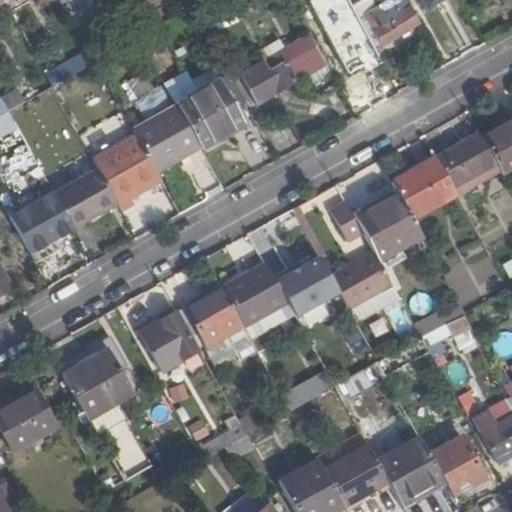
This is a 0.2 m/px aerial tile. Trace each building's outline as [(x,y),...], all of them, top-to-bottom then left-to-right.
[(372,48),(416,23),(402,0),(388,0),(355,19),(372,48)] [(365,52),(372,48),(355,19),(349,22),(365,52)] [(258,106),(327,68),(308,35),(239,74),(258,106)] [(199,149),(243,124),(219,81),(174,106),(175,107),(198,148),(199,149)] [(137,100),(143,116),(158,110),(152,94),(137,100)] [(175,107),(132,131),(135,137),(155,172),(198,148),(175,107)] [(511,117),(480,135),(496,165),(503,175),(511,170),(511,117)] [(479,134),(436,158),(453,189),(496,165),(480,135),(479,134)] [(135,137),(93,161),(98,170),(117,204),(120,209),(134,201),(131,196),(159,180),(155,172),(135,137)] [(435,157),(389,184),(396,195),(410,221),(456,194),(453,189),(436,158),(435,157)] [(98,170),(53,195),(73,229),(86,221),(84,218),(93,212),(95,216),(117,204),(98,170)] [(73,229),(53,195),(52,192),(8,217),(29,253),(73,229)] [(375,258),(417,234),(410,221),(396,195),(353,219),(362,235),(371,251),(372,253),(375,258)] [(353,219),(345,203),(330,211),(348,243),(362,235),(353,219)] [(84,218),(86,221),(95,216),(93,212),(84,218)] [(371,251),(347,264),(349,267),(372,253),(371,251)] [(349,267),(329,278),(337,293),(346,309),(390,285),(375,258),(372,253),(349,267)] [(311,261),(330,296),(337,293),(329,278),(318,258),(311,261)] [(286,305),(293,318),(330,296),(311,261),(273,283),(286,305)] [(263,264),(219,288),(242,330),(278,309),(286,305),(273,283),(263,264)] [(0,270),(0,293),(10,287),(0,270)] [(346,309),(353,322),(397,298),(390,285),(346,309)] [(182,308),(206,351),(242,330),(219,288),(218,287),(182,308)] [(408,300),(416,315),(431,307),(424,292),(408,300)] [(132,337),(137,334),(144,330),(128,301),(116,308),(132,337)] [(420,334),(463,313),(458,302),(414,323),(420,334)] [(182,308),(175,312),(198,352),(199,354),(206,351),(182,308)] [(159,374),(198,352),(175,312),(144,330),(137,334),(159,374)] [(454,341),(472,331),(463,316),(446,325),(454,341)] [(500,356),(511,349),(511,334),(494,344),(500,356)] [(61,376),(122,484),(149,468),(114,406),(132,395),(119,372),(126,367),(109,337),(88,349),(93,358),(61,376)] [(383,376),(427,352),(420,338),(376,363),(383,376)] [(340,401),(383,376),(376,363),(332,388),(340,401)] [(289,409),(330,390),(322,373),(281,391),(289,409)] [(168,388),(172,403),(189,399),(185,384),(168,388)] [(0,433),(11,453),(53,429),(31,391),(0,408),(0,433)] [(261,410),(269,424),(288,412),(281,399),(261,410)] [(248,410),(225,424),(228,429),(201,446),(207,456),(257,425),(248,410)] [(487,414),(474,422),(497,464),(511,456),(511,418),(495,428),(487,414)] [(252,449),(245,437),(224,449),(232,460),(252,449)] [(418,438),(374,463),(385,482),(399,506),(442,481),(428,455),(418,438)] [(459,438),(428,455),(442,481),(445,485),(452,497),(482,480),(459,438)] [(365,446),(321,471),(340,505),(341,507),(385,482),(374,463),(365,446)] [(277,483),(293,511),(328,511),(340,505),(321,471),(315,461),(277,483)] [(225,497),(237,493),(229,468),(216,472),(225,497)] [(192,480),(187,470),(169,480),(174,490),(192,480)] [(401,510),(445,485),(442,481),(399,506),(401,510)] [(0,486),(0,511),(14,511),(15,511),(0,486)]
